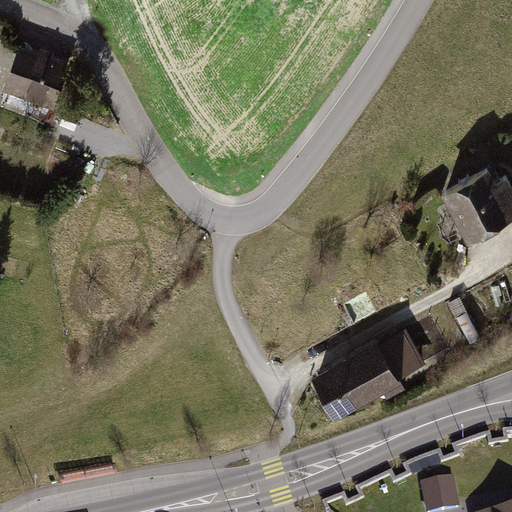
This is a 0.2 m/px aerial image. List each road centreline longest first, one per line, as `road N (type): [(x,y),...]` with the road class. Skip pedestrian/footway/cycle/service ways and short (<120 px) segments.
road 1 (residential): [(418,0),(326,141),(271,207),(251,218),(205,212),(176,183),(102,60),(76,32)]
road 2 (primary): [(467,407),(350,457),(144,511)]
